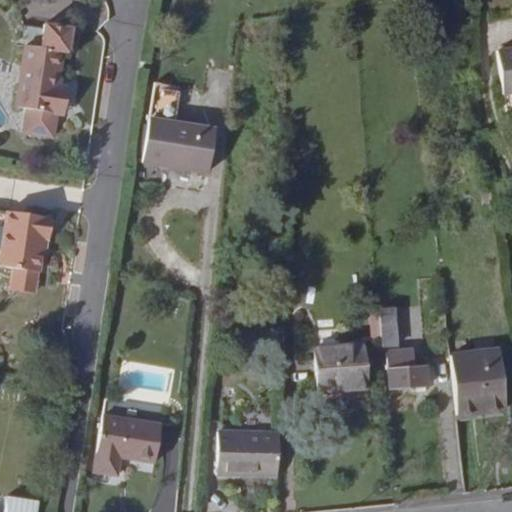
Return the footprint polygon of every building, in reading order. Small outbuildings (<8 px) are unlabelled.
[(57,117),(61,89),(55,88),(60,55),(65,55),(69,31),(42,28),(38,51),(25,49),(15,111),(26,112),(23,134),(53,138),(57,117)] [(511,93),(511,49),(495,52),(501,95),(511,93)] [(68,89),(61,89),(57,117),(64,118),(68,89)] [(139,168),(206,174),(208,143),(164,140),(167,102),(145,100),(139,168)] [(4,215),(0,241),(0,270),(36,275),(40,241),(46,241),(48,221),(4,215)] [(35,275),(12,272),(11,283),(34,286),(35,275)] [(376,312),(379,348),(394,347),(391,311),(376,312)] [(305,394),(365,389),(362,348),(301,353),(305,394)] [(387,391),(425,387),(423,367),(410,369),(409,351),(384,353),(387,391)] [(446,358),(453,417),(500,411),(494,352),(446,358)] [(157,428),(96,422),(92,480),(116,483),(117,462),(154,466),(157,428)] [(217,480),(279,481),(280,439),(218,437),(217,480)]
